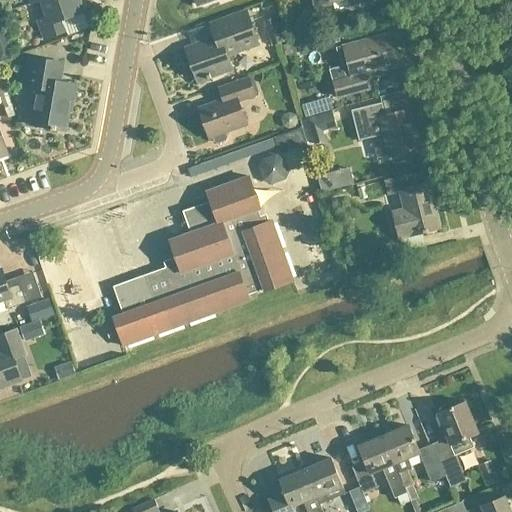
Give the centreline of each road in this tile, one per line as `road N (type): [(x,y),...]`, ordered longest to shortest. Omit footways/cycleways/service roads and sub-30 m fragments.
road 1 (residential): [(240,511),(224,467),(250,438),(511,327)]
road 2 (tertiary): [(511,272),(441,0)]
road 3 (residential): [(94,190),(163,166),(173,155),(176,132),(129,31)]
road 4 (residential): [(94,190),(129,31)]
